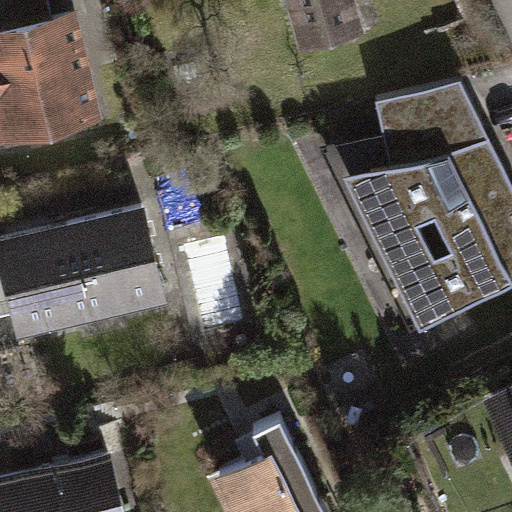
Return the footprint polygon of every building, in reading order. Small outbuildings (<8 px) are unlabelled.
[(0,0),(0,26),(54,15),(50,0),(0,0)] [(356,0),(226,0),(226,1),(229,0),(285,0),(295,54),(364,42),(356,0)] [(54,15),(0,26),(0,146),(103,124),(78,9),(54,15)] [(391,345),(511,287),(511,182),(465,84),(386,105),(392,135),(323,151),(339,185),(320,194),(391,345)] [(151,207),(2,238),(9,274),(0,275),(0,327),(20,323),(24,345),(173,314),(151,207)] [(365,356),(318,380),(343,429),(391,404),(365,356)] [(511,455),(511,400),(490,412),(511,455)] [(267,453),(214,477),(230,511),(327,511),(283,416),(256,428),(267,453)] [(128,511),(116,456),(0,481),(0,511),(128,511)]
